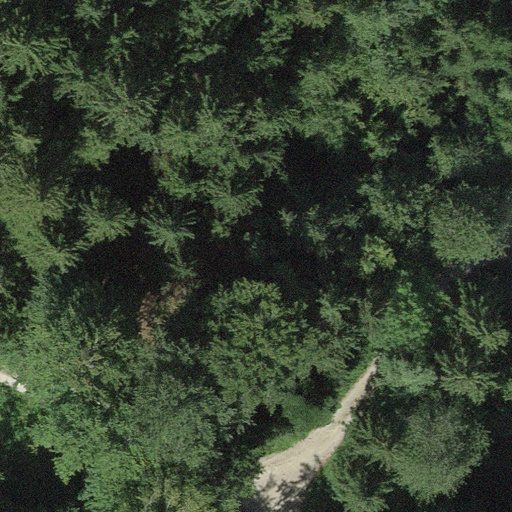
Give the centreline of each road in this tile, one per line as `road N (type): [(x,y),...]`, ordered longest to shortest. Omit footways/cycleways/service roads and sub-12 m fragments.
road 1 (track): [(276,510),(511,205)]
road 2 (track): [(0,373),(277,511)]
